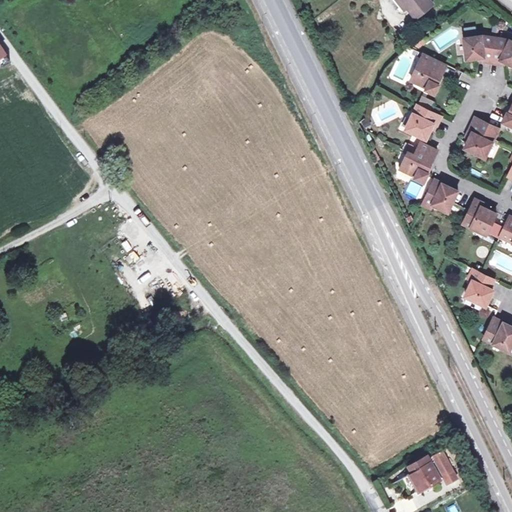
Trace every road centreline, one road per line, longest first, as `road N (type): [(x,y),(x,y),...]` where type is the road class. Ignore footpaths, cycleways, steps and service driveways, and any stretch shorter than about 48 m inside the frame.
road 1 (unclassified): [(377,511),(352,458),(214,309),(116,185)]
road 2 (secondary): [(383,236),(511,510)]
road 3 (secondary): [(511,467),(437,317),(383,236)]
road 4 (secondary): [(383,236),(267,0)]
road 5 (unclassified): [(116,185),(0,31)]
road 6 (residential): [(511,205),(438,169),(478,91)]
road 7 (unclassified): [(116,185),(0,247)]
